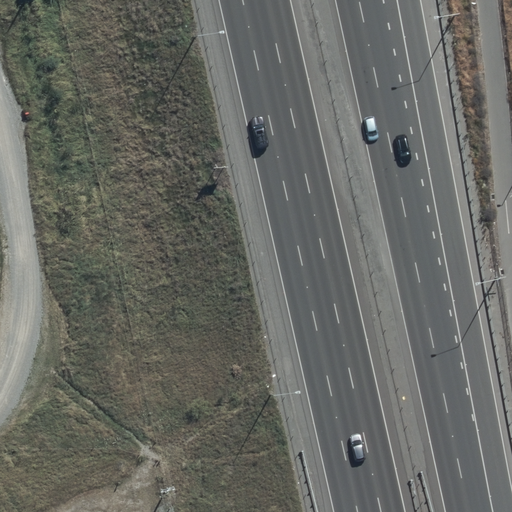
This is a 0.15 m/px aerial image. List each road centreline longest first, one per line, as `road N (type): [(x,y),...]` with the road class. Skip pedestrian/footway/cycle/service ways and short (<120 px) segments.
road 1 (motorway): [(370,511),(255,0)]
road 2 (motorway): [(370,0),(481,511)]
road 3 (unclassified): [(0,135),(19,264),(20,334),(0,396)]
